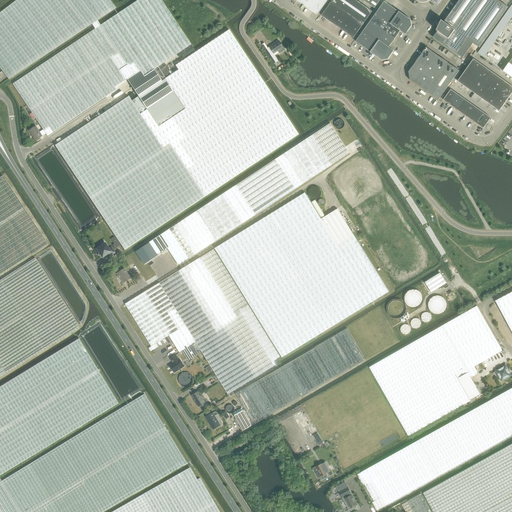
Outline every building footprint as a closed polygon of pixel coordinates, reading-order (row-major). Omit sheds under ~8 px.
[(16,0),(0,12),(0,68),(9,80),(27,68),(76,35),(92,24),(96,29),(69,46),(12,84),(39,124),(43,130),(42,130),(39,132),(42,136),(43,135),(45,134),(47,136),(83,112),(116,90),(115,87),(125,80),(119,71),(127,66),(133,75),(140,70),(144,76),(154,69),(163,63),(171,57),(191,44),(161,0),(137,0),(116,15),(100,26),(99,25),(97,22),(97,21),(98,20),(116,8),(110,0),(16,0)] [(327,0),(297,0),(317,15),(327,0)] [(332,0),(322,15),(344,31),(353,38),(372,12),(355,0),(332,0)] [(380,0),(370,0),(368,4),(374,8),(380,0)] [(440,29),(433,37),(459,56),(464,49),(461,47),(467,39),(479,48),(508,7),(497,0),(459,0),(443,23),(445,23),(440,29)] [(384,2),(356,42),(382,60),(387,59),(394,51),(389,47),(400,31),(405,35),(411,26),(410,20),(384,2)] [(185,109),(158,127),(203,194),(205,197),(298,135),(229,30),(176,65),(175,65),(178,70),(172,74),(165,79),(185,109)] [(278,41),(267,48),(272,55),(278,51),(280,53),(284,50),(278,41)] [(432,96),(438,100),(459,70),(453,66),(448,63),(442,58),(442,59),(431,51),(426,47),(422,52),(419,57),(415,62),(412,67),(408,72),(410,80),(416,85),(416,84),(421,88),(427,92),(432,96)] [(511,57),(503,71),(511,77),(511,57)] [(499,111),(511,92),(511,86),(473,59),(457,81),(499,111)] [(133,75),(127,66),(119,71),(125,80),(133,75)] [(133,75),(127,79),(129,83),(132,87),(138,97),(131,101),(139,114),(147,109),(158,127),(185,109),(165,79),(172,74),(166,66),(156,72),(154,69),(144,76),(140,70),(133,75)] [(443,100),(483,129),(483,128),(491,118),(451,89),(443,100)] [(122,100),(55,146),(125,250),(205,197),(203,194),(158,127),(147,109),(139,114),(131,101),(128,97),(122,100)] [(275,160),(149,242),(150,243),(158,255),(168,249),(179,266),(350,153),(330,124),(275,160)] [(42,136),(39,132),(35,127),(29,131),(35,141),(42,136)] [(0,274),(8,270),(47,244),(26,211),(2,176),(0,177),(0,274)] [(320,194),(320,193),(320,192),(319,191),(319,190),(318,189),(317,188),(315,188),(313,188),(312,188),(310,189),(309,190),(308,191),(308,192),(308,194),(308,195),(308,196),(309,198),(310,199),(311,200),(313,200),(314,200),(315,200),(316,200),(317,199),(318,199),(319,198),(320,196),(320,195),(320,194)] [(222,249),(216,252),(246,301),(282,357),(344,319),(389,292),(354,235),(337,245),(321,219),(305,193),(220,245),(222,249)] [(338,209),(321,219),(337,245),(354,235),(338,209)] [(149,242),(135,251),(144,264),(158,255),(150,243),(149,242)] [(100,254),(103,259),(107,257),(108,258),(116,253),(112,247),(109,249),(105,243),(100,247),(98,245),(93,248),(98,256),(100,254)] [(126,304),(125,304),(140,329),(142,332),(151,346),(165,338),(168,336),(169,335),(178,330),(195,356),(202,352),(228,394),(275,364),(272,361),(279,356),(214,250),(126,304)] [(0,280),(0,377),(21,364),(76,330),(79,327),(59,295),(35,258),(0,280)] [(125,282),(130,279),(124,269),(117,274),(120,278),(120,277),(123,282),(125,281),(125,282)] [(446,283),(440,273),(425,282),(431,292),(446,283)] [(424,304),(420,289),(404,293),(408,308),(424,304)] [(511,291),(495,301),(511,332),(511,291)] [(431,295),(428,311),(444,314),(448,298),(431,295)] [(389,317),(404,315),(403,299),(387,300),(389,317)] [(474,366),(500,352),(502,350),(476,305),(441,325),(442,326),(369,367),(408,437),(470,401),(470,400),(458,379),(468,373),(471,377),(478,373),(474,366)] [(428,323),(433,315),(425,311),(420,318),(428,323)] [(420,328),(421,319),(411,318),(411,327),(420,328)] [(404,335),(412,330),(407,323),(399,329),(404,335)] [(244,409),(243,410),(252,426),(253,425),(254,425),(275,413),(275,412),(302,396),(344,373),(354,367),(365,360),(347,329),(344,330),(315,347),(316,348),(309,351),(268,374),(235,393),(244,409)] [(188,361),(195,356),(178,330),(169,335),(179,353),(182,351),(188,361)] [(0,386),(0,475),(118,403),(84,347),(79,338),(78,339),(0,386)] [(174,363),(170,366),(174,373),(184,366),(180,359),(179,360),(176,355),(170,359),(172,362),(173,361),(174,363)] [(504,379),(510,376),(508,373),(508,371),(506,370),(504,366),(500,369),(498,368),(497,370),(495,372),(497,377),(500,382),(505,379),(504,379)] [(480,394),(471,377),(468,373),(458,379),(470,400),(480,394)] [(194,381),(194,380),(193,379),(193,378),(192,377),(192,376),(191,375),(189,374),(188,374),(187,374),(186,374),(184,374),(183,375),(182,376),(181,377),(181,378),(180,379),(180,380),(181,383),(181,384),(182,385),(183,385),(184,386),(185,387),(187,387),(188,387),(189,387),(190,386),(191,385),(192,384),(193,383),(193,382),(194,381)] [(511,387),(357,474),(357,475),(377,510),(439,476),(438,476),(511,434),(511,387)] [(198,407),(205,403),(198,392),(192,396),(196,403),(198,407)] [(0,511),(101,511),(114,505),(156,480),(173,471),(186,463),(176,446),(144,394),(109,415),(66,442),(30,463),(2,480),(0,481),(0,511)] [(234,409),(234,408),(233,406),(232,406),(232,405),(230,405),(229,405),(228,406),(227,406),(226,407),(226,408),(226,409),(226,410),(227,411),(227,412),(228,412),(228,413),(230,413),(231,413),(232,413),(233,412),(233,411),(234,411),(234,410),(234,409)] [(243,431),(252,426),(243,410),(234,415),(243,431)] [(212,413),(206,417),(213,429),(223,424),(217,414),(214,416),(212,413)] [(432,511),(479,511),(511,494),(511,443),(470,467),(445,480),(440,483),(423,493),(432,511)] [(316,467),(313,469),(318,478),(330,471),(325,462),(316,467)] [(219,511),(199,478),(196,480),(189,468),(111,511),(219,511)] [(336,487),(333,489),(335,493),(339,491),(345,487),(347,486),(345,482),(343,483),(336,487)] [(346,488),(339,492),(343,500),(350,511),(356,508),(355,506),(357,505),(352,495),(350,491),(348,487),(346,488)] [(402,505),(405,511),(431,511),(421,494),(402,505)] [(511,511),(511,494),(479,511),(511,511)]
